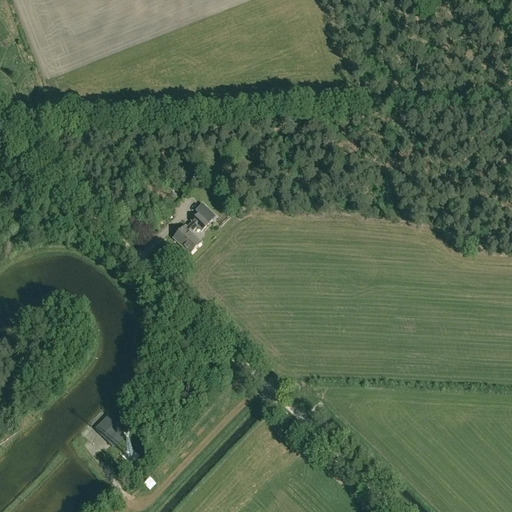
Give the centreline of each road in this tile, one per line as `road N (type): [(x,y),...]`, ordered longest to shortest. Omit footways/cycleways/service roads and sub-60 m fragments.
road 1 (track): [(274,391),(0,124)]
road 2 (track): [(396,511),(274,391)]
